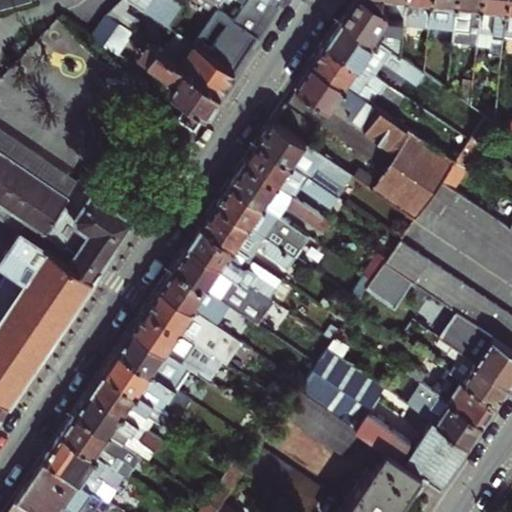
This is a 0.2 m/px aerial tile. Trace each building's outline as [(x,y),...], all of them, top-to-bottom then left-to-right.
[(0,0),(0,3),(0,4),(0,3),(0,11),(1,14),(34,3),(33,0),(0,0)] [(129,10),(133,4),(126,0),(124,0),(107,17),(132,34),(143,21),(129,10)] [(192,0),(126,0),(133,4),(148,15),(158,0),(173,0),(187,9),(192,0)] [(177,34),(201,0),(192,0),(187,9),(171,30),(177,34)] [(235,21),(227,16),(219,10),(194,46),(236,74),(286,0),(250,0),(247,4),(235,21)] [(226,0),(221,7),(219,10),(227,16),(238,0),(239,0),(247,4),(250,0),(226,0)] [(390,14),(368,0),(360,0),(355,9),(347,20),(375,40),(390,19),(390,14)] [(406,24),(408,0),(368,0),(390,14),(398,15),(398,22),(406,24)] [(433,28),(435,0),(408,0),(406,24),(433,28)] [(457,31),(459,0),(435,0),(433,28),(457,31)] [(459,0),(457,31),(481,33),(484,0),(459,0)] [(506,36),(509,0),(484,0),(481,33),(506,36)] [(132,34),(107,17),(91,38),(116,55),(132,34)] [(375,40),(347,20),(337,35),(329,46),(373,77),(373,76),(383,63),(399,74),(421,90),(424,86),(446,103),(435,120),(468,143),(473,135),(486,117),(473,109),(402,59),(375,40)] [(406,24),(406,31),(432,34),(433,28),(406,24)] [(433,28),(432,34),(456,37),(457,31),(433,28)] [(455,42),(469,43),(480,45),(481,33),(457,31),(456,37),(455,42)] [(493,41),(506,43),(506,36),(481,33),(480,45),(493,46),(493,41)] [(183,48),(174,61),(221,94),(228,84),(236,74),(194,46),(177,34),(172,41),(183,48)] [(504,57),(506,43),(493,41),(493,46),(492,56),(504,57)] [(476,80),(480,45),(469,43),(465,79),(476,80)] [(158,51),(148,45),(140,57),(150,64),(158,51)] [(373,77),(329,46),(322,56),(314,67),(357,98),(365,87),(377,95),(390,104),(397,93),(389,88),(373,77)] [(171,92),(189,105),(206,117),(212,107),(221,94),(174,61),(158,51),(150,64),(177,82),(171,92)] [(383,63),(373,76),(389,88),(399,74),(383,63)] [(304,81),(298,91),(330,113),(336,104),(354,115),(357,111),(372,122),(364,134),(392,153),(407,132),(369,106),(357,98),(314,67),(304,81)] [(365,87),(357,98),(369,106),(377,95),(365,87)] [(0,152),(68,200),(78,182),(0,125),(0,102),(1,102),(0,101),(0,152)] [(206,117),(189,105),(178,121),(195,133),(198,128),(206,117)] [(357,111),(354,115),(347,123),(364,134),(372,122),(357,111)] [(195,133),(178,121),(172,118),(160,133),(184,148),(195,133)] [(267,135),(260,145),(337,199),(352,178),(275,124),(267,135)] [(443,180),(453,164),(411,135),(372,192),(415,221),(427,203),(443,180)] [(337,199),(260,145),(252,156),(246,165),(293,198),(304,184),(308,188),(305,192),(329,209),(337,199)] [(63,207),(68,200),(0,152),(0,220),(21,235),(11,249),(19,255),(34,265),(0,316),(0,400),(7,405),(98,273),(134,222),(108,203),(116,192),(101,182),(77,216),(63,207)] [(469,169),(457,160),(453,164),(443,180),(455,189),(469,169)] [(293,198),(246,165),(239,174),(231,186),(279,219),(290,205),(294,208),(291,211),(316,229),(323,219),(293,198)] [(455,189),(443,180),(427,203),(511,263),(511,228),(510,227),(455,189)] [(279,219),(231,186),(225,195),(217,207),(293,259),(307,238),(279,219)] [(142,210),(116,192),(108,203),(134,222),(138,215),(142,210)] [(210,218),(202,228),(247,259),(256,246),(259,248),(256,251),(285,271),(293,259),(217,207),(210,218)] [(247,259),(202,228),(196,238),(190,247),(266,299),(279,280),(247,259)] [(385,265),(428,295),(487,335),(511,352),(511,320),(400,243),(386,263),(385,265)] [(256,246),(247,259),(279,280),(285,271),(256,251),(259,248),(256,246)] [(181,259),(174,269),(229,307),(255,326),(271,303),(266,299),(190,247),(181,259)] [(0,316),(34,265),(19,255),(0,281),(0,316)] [(420,307),(428,295),(385,265),(373,282),(359,304),(355,309),(398,338),(410,320),(426,330),(449,346),(458,352),(505,385),(511,375),(511,352),(487,335),(481,344),(474,340),(469,346),(455,337),(457,333),(420,307)] [(166,280),(159,290),(214,328),(229,307),(174,269),(166,280)] [(214,328),(159,290),(152,301),(145,310),(219,361),(223,364),(237,343),(214,328)] [(219,361),(145,310),(137,322),(131,330),(190,371),(204,382),(219,361)] [(382,358),(341,329),(331,344),(327,349),(367,377),(382,358)] [(123,342),(117,352),(166,386),(174,374),(184,381),(190,371),(131,330),(123,342)] [(449,346),(426,330),(422,338),(444,354),(449,346)] [(449,346),(444,354),(438,365),(445,371),(458,352),(449,346)] [(109,364),(103,372),(152,407),(159,397),(167,403),(183,413),(189,403),(175,393),(166,386),(117,352),(109,364)] [(445,371),(456,379),(492,404),(498,395),(505,385),(458,352),(445,371)] [(363,389),(321,359),(297,393),(353,431),(380,449),(394,458),(405,443),(362,412),(359,415),(350,408),(363,389)] [(94,385),(88,393),(138,427),(145,416),(154,421),(160,412),(152,407),(103,372),(94,385)] [(174,374),(166,386),(175,393),(184,381),(174,374)] [(456,379),(442,399),(478,424),(484,415),(492,404),(456,379)] [(423,395),(427,389),(420,384),(406,404),(417,412),(427,398),(423,395)] [(417,412),(426,418),(464,444),(472,433),(478,424),(442,399),(427,389),(423,395),(427,398),(417,412)] [(138,427),(88,393),(80,405),(74,414),(131,454),(139,443),(153,453),(161,442),(145,432),(138,427)] [(297,393),(281,417),(337,454),(353,431),(297,393)] [(152,407),(160,412),(167,403),(159,397),(152,407)] [(66,426),(59,436),(116,474),(131,454),(74,414),(66,426)] [(145,416),(138,427),(145,432),(154,421),(145,416)] [(426,418),(397,460),(416,473),(435,486),(450,464),(464,444),(426,418)] [(116,474),(59,436),(51,448),(42,460),(85,489),(90,493),(99,481),(111,489),(120,477),(116,474)] [(332,511),(390,511),(416,473),(397,460),(394,458),(380,449),(365,471),(362,468),(332,511)] [(313,488),(258,450),(244,471),(242,474),(297,511),(313,488)] [(85,489),(42,460),(29,479),(13,503),(27,511),(93,511),(102,500),(90,493),(85,489)] [(103,501),(111,489),(99,481),(90,493),(102,500),(103,501)] [(6,511),(27,511),(13,503),(6,511)]
